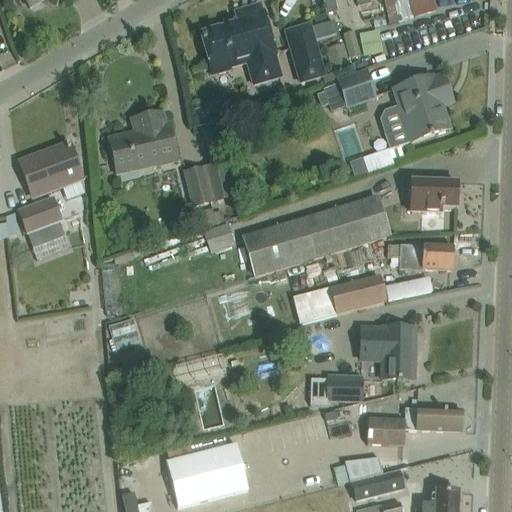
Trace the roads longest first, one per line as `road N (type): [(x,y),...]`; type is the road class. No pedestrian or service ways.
road 1 (tertiary): [(497,511),(511,127)]
road 2 (unclassified): [(0,95),(162,0)]
